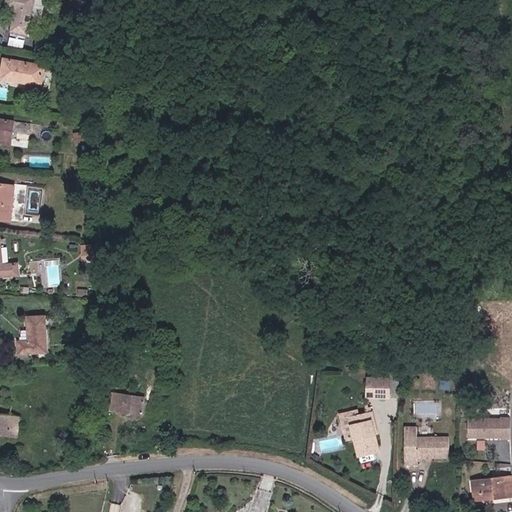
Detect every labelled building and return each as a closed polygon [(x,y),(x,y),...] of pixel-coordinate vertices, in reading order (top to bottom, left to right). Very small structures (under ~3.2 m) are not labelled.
[(31,36),(38,1),(35,0),(9,0),(7,9),(18,12),(14,32),(31,36)] [(8,79),(46,87),(50,66),(12,58),(8,79)] [(13,138),(32,142),(35,126),(0,119),(0,138),(13,141),(13,138)] [(0,219),(12,221),(14,203),(26,204),(29,184),(16,183),(16,185),(0,182),(0,219)] [(23,261),(4,262),(2,237),(0,237),(0,275),(4,275),(23,274),(23,261)] [(82,257),(100,257),(99,244),(82,244),(82,257)] [(49,321),(29,320),(29,343),(18,342),(18,355),(48,356),(49,321)] [(363,391),(386,392),(386,376),(363,375),(363,391)] [(395,392),(395,376),(386,376),(386,392),(395,392)] [(148,409),(150,399),(117,392),(114,409),(138,414),(139,407),(148,409)] [(0,433),(16,436),(19,414),(3,412),(0,411),(0,433)] [(372,412),(365,414),(360,416),(358,411),(342,417),(351,443),(358,440),(363,456),(381,450),(376,435),(379,434),(372,412)] [(510,418),(469,418),(469,439),(510,439),(510,418)] [(417,426),(404,426),(405,463),(417,462),(417,456),(450,456),(449,436),(417,436),(417,426)] [(474,496),(497,497),(511,496),(511,476),(507,477),(484,477),(473,477),(474,496)]
